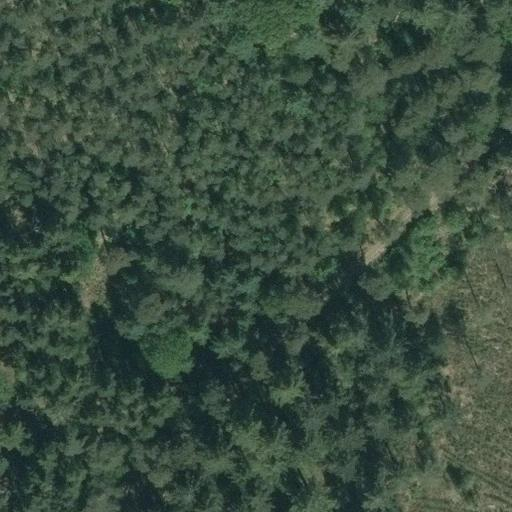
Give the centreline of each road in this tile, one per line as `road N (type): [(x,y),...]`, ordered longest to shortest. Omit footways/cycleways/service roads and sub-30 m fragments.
road 1 (track): [(425,194),(97,511)]
road 2 (track): [(425,194),(511,107)]
